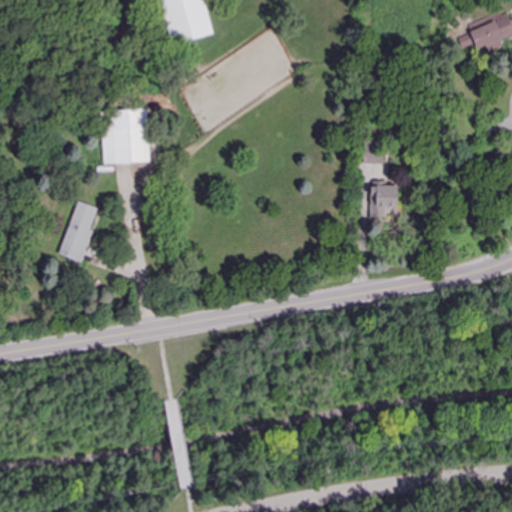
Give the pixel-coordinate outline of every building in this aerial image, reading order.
[(213,35),(204,0),(159,0),(171,46),(213,35)] [(468,25),(471,34),(458,39),(462,49),(476,44),(478,50),(487,46),(489,52),(503,47),(500,41),(511,36),(511,20),(510,21),(508,14),(499,17),(498,14),(468,25)] [(150,163),(148,110),(103,112),(105,165),(150,163)] [(371,219),(386,219),(386,207),(398,208),(398,186),(371,185),(371,219)] [(98,209),(78,202),(59,255),(82,263),(94,231),(91,230),(98,209)]
